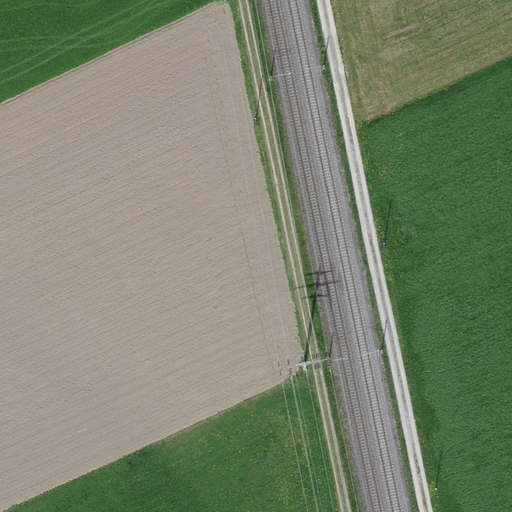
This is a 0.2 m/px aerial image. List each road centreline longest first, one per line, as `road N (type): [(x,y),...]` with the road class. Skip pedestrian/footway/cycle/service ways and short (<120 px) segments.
road 1 (track): [(431,511),(327,0)]
road 2 (track): [(243,0),(345,511)]
